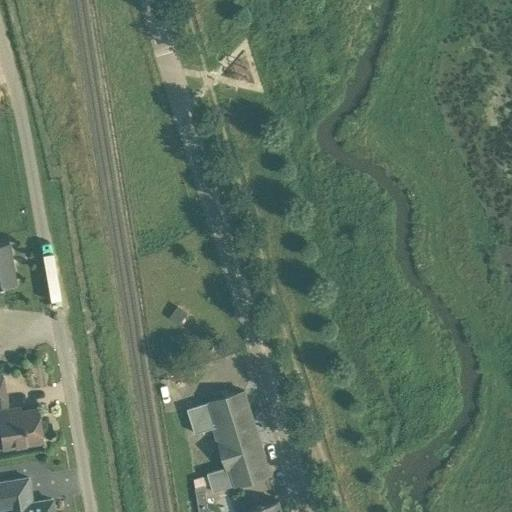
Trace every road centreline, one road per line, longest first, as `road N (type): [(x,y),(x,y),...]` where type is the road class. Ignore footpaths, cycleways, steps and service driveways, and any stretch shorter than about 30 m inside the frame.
road 1 (tertiary): [(311,511),(152,0)]
road 2 (unclassified): [(89,511),(0,28)]
